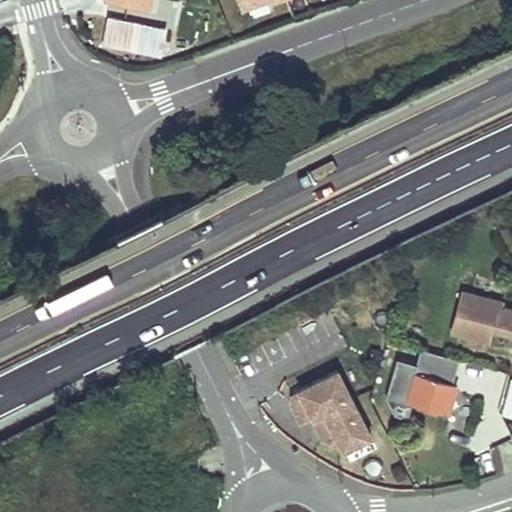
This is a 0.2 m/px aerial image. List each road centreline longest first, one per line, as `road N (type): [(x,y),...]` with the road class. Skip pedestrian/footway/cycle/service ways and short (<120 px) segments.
road 1 (trunk): [(0,389),(359,205),(511,137)]
road 2 (trunk): [(511,82),(0,328)]
road 3 (tertiary): [(271,494),(96,156)]
road 4 (unclassified): [(110,116),(435,0)]
